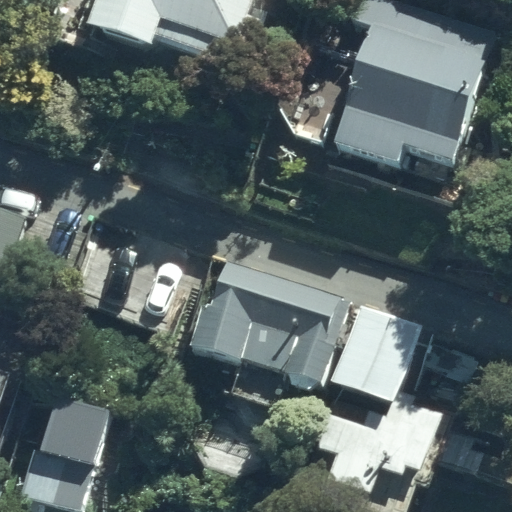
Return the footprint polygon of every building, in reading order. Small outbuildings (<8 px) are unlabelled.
[(99,0),(93,21),(163,45),(164,40),(240,66),(248,42),(257,45),(267,15),(256,11),(259,0),(99,0)] [(394,0),(362,0),(356,20),(375,26),(341,141),(408,161),(412,147),(463,162),(501,31),(394,0)] [(356,299),(229,261),(217,307),(207,305),(197,345),(334,379),(345,338),(350,339),(354,322),(350,321),(356,299)] [(427,323),(368,304),(341,380),(400,401),(427,323)] [(0,428),(15,367),(0,363),(0,428)] [(91,511),(102,464),(41,453),(28,511),(91,511)]
